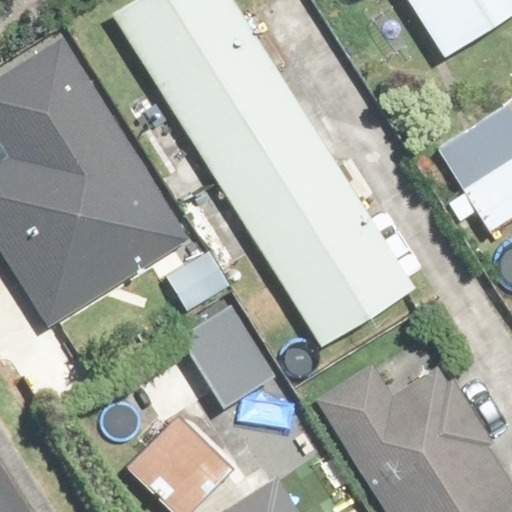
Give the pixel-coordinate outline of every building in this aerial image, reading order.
[(228,0),(133,0),(107,16),(317,349),(411,289),(228,0)] [(511,0),(402,0),(442,64),(511,21),(511,0)] [(184,235),(58,42),(0,79),(0,151),(3,156),(0,157),(0,253),(47,325),(184,235)] [(511,114),(507,106),(435,147),(484,234),(511,218),(511,114)] [(227,307),(127,369),(162,424),(212,393),(222,409),(271,378),(227,307)] [(369,360),(307,399),(378,511),(511,511),(511,476),(437,357),(387,388),(369,360)] [(182,416),(125,466),(165,511),(200,511),(238,479),(182,416)] [(298,511),(276,475),(215,511),(298,511)]
